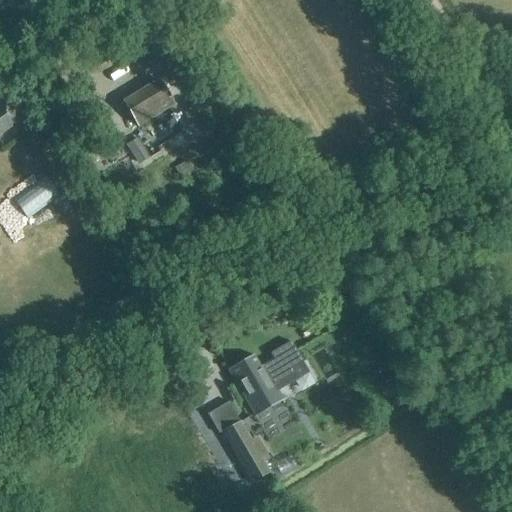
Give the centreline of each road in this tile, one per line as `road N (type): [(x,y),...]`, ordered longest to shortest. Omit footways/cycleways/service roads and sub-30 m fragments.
road 1 (track): [(511,185),(0,413)]
road 2 (track): [(426,0),(511,135)]
